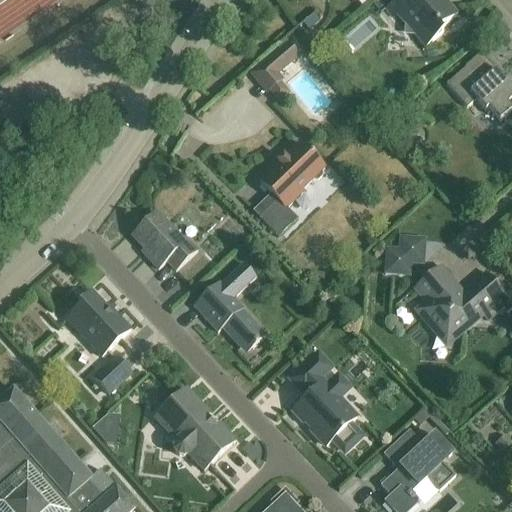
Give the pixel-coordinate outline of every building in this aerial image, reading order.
[(397,0),(392,5),(386,10),(394,20),(399,16),(427,48),(443,35),(440,32),(456,18),(443,2),(439,5),(434,0),(397,0)] [(312,15),(301,26),(306,32),(318,21),(312,15)] [(278,105),(289,95),(280,83),(283,81),(278,75),(299,58),(297,54),(302,50),(295,42),(289,46),(287,43),(249,75),(265,95),(268,93),(278,105)] [(465,68),(466,69),(446,87),(467,110),(476,102),(486,113),(489,110),(500,124),(511,114),(511,81),(510,79),(505,84),(495,73),(481,57),(483,55),(482,54),(465,68)] [(36,91),(26,98),(39,116),(40,118),(50,111),(45,104),(36,91)] [(23,101),(0,116),(0,125),(8,137),(35,118),(23,101)] [(325,171),(300,145),(284,160),(283,159),(277,165),(278,166),(259,184),(277,202),(258,220),(278,240),(297,221),(287,211),(303,195),(302,193),(313,183),(318,183),(322,178),(322,173),(325,171)] [(141,229),(132,238),(150,257),(147,260),(159,272),(167,264),(176,274),(198,254),(188,244),(185,246),(156,215),(147,224),(141,224),(141,229)] [(426,241),(399,239),(398,251),(386,250),(384,277),(410,279),(411,267),(423,267),(426,241)] [(219,285),(193,309),(218,336),(224,330),(242,350),(247,345),(252,351),(267,338),(266,337),(264,339),(241,314),(244,312),(234,301),(256,280),(243,266),(221,287),(219,285)] [(418,311),(441,339),(454,340),(481,316),(487,323),(510,303),(486,275),(463,295),(441,269),(414,291),(426,305),(418,311)] [(310,275),(308,291),(323,293),(325,277),(310,275)] [(81,309),(69,320),(83,336),(81,338),(102,360),(131,333),(117,318),(115,321),(91,295),(88,298),(85,298),(82,301),(82,304),(79,307),(81,309)] [(338,401),(349,390),(338,379),(327,389),(319,381),(331,370),(318,357),(291,382),(304,395),(306,393),(310,397),(293,413),(326,449),(333,443),(343,452),(347,453),(359,442),(359,436),(350,427),(357,421),(338,401)] [(116,360),(94,381),(109,397),(131,377),(116,360)] [(0,511),(134,511),(135,511),(100,472),(92,480),(13,391),(0,404),(0,423),(0,424),(0,423),(0,511)] [(186,392),(155,421),(177,445),(174,449),(175,454),(179,458),(184,460),(188,457),(204,474),(235,445),(218,427),(215,431),(206,421),(207,419),(198,409),(200,408),(186,392)] [(108,419),(93,433),(100,441),(108,434),(120,435),(120,420),(108,419)] [(399,471),(380,489),(390,499),(384,505),(390,511),(411,511),(417,507),(412,502),(415,499),(411,495),(426,481),(439,495),(455,480),(442,466),(442,465),(452,456),(435,438),(425,447),(422,450),(418,446),(419,444),(409,433),(383,457),(393,468),(395,467),(399,471)] [(505,437),(494,446),(500,454),(511,444),(505,437)] [(297,511),(295,510),(298,506),(285,492),(272,505),(274,509),(270,511),(297,511)]
